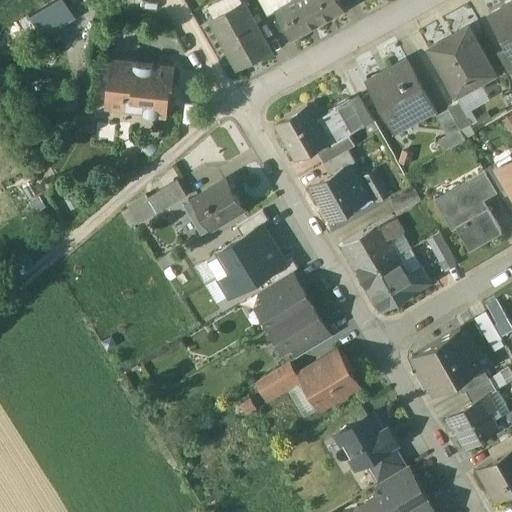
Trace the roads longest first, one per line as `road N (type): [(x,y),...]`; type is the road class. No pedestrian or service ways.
road 1 (residential): [(379,351),(241,110),(433,0)]
road 2 (residential): [(472,511),(379,351)]
road 3 (residential): [(511,275),(379,351)]
